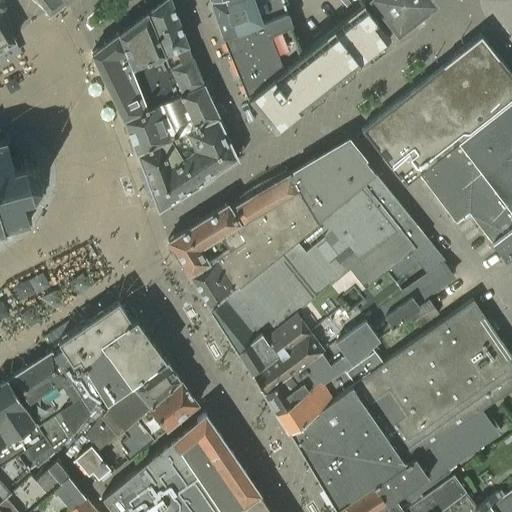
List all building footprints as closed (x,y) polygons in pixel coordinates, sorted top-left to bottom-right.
[(0,0),(0,46),(13,38),(10,33),(12,31),(5,13),(1,5),(3,4),(0,0)] [(34,0),(43,8),(45,7),(49,11),(50,10),(50,11),(62,0),(34,0)] [(170,0),(159,0),(146,11),(168,67),(170,66),(191,55),(170,0)] [(282,0),(210,0),(221,36),(288,13),(282,0)] [(399,24),(406,25),(426,9),(426,0),(372,0),(393,26),(398,22),(399,24)] [(363,3),(301,52),(246,93),(273,128),(389,37),(363,3)] [(146,11),(116,33),(124,50),(137,80),(151,74),(168,67),(146,11)] [(288,13),(221,36),(245,94),(246,93),(301,52),(291,24),(288,13)] [(124,50),(116,33),(91,52),(123,118),(148,107),(137,80),(124,50)] [(461,48),(462,50),(361,128),(404,183),(418,172),(511,97),(511,74),(480,34),(467,44),(461,48)] [(191,55),(170,66),(173,74),(181,93),(203,83),(202,82),(191,55)] [(154,82),(151,74),(137,80),(148,107),(156,104),(177,95),(181,93),(173,74),(154,82)] [(203,83),(181,93),(177,95),(191,128),(219,116),(206,90),(203,83)] [(177,95),(156,104),(168,138),(191,128),(177,95)] [(511,97),(418,172),(443,206),(455,222),(468,212),(491,242),(490,242),(505,261),(511,255),(511,97)] [(148,107),(123,118),(129,135),(136,152),(168,138),(156,104),(148,107)] [(219,116),(191,128),(168,138),(197,185),(216,172),(237,156),(219,116)] [(0,228),(2,228),(5,230),(7,228),(4,225),(13,223),(14,226),(18,225),(17,222),(26,219),(29,221),(31,218),(27,216),(21,194),(30,192),(33,195),(35,193),(32,189),(37,182),(42,182),(42,179),(38,178),(36,174),(35,168),(38,166),(36,163),(33,165),(25,161),(25,156),(22,156),(22,160),(12,163),(11,157),(15,156),(12,145),(8,146),(6,139),(8,135),(5,134),(3,138),(0,138),(0,228)] [(197,185),(168,138),(136,152),(157,210),(168,203),(197,185)] [(319,154),(287,173),(297,189),(316,219),(374,171),(347,138),(319,154)] [(316,219),(229,290),(209,306),(237,349),(260,331),(261,333),(295,308),(348,268),(363,287),(385,270),(396,261),(408,251),(426,236),(374,171),(316,219)] [(242,199),(230,207),(241,225),(297,189),(287,173),(242,199)] [(228,247),(208,260),(229,290),(316,219),(297,189),(241,225),(221,238),(228,247)] [(226,201),(167,239),(181,261),(188,272),(208,260),(201,247),(219,235),(221,238),(241,225),(230,207),(226,201)] [(408,251),(396,261),(404,270),(415,261),(408,251)] [(208,260),(188,272),(209,306),(229,290),(208,260)] [(377,305),(359,319),(323,345),(292,368),(300,380),(302,379),(308,386),(314,382),(316,384),(341,368),(358,353),(361,351),(370,341),(409,313),(419,306),(415,300),(451,275),(441,261),(438,263),(400,289),(377,305)] [(396,261),(385,270),(393,279),(404,270),(396,261)] [(348,268),(295,308),(323,345),(359,319),(377,305),(400,289),(393,279),(385,270),(363,287),(348,268)] [(351,382),(327,401),(291,429),(313,466),(335,504),(372,480),(480,407),(511,384),(511,355),(505,346),(500,338),(473,300),(473,299),(472,297),(390,355),(369,369),(351,382)] [(123,298),(119,301),(117,298),(89,317),(88,315),(79,321),(80,323),(49,344),(51,347),(50,348),(91,406),(101,392),(107,400),(130,383),(100,342),(135,316),(123,298)] [(428,299),(419,306),(409,313),(418,326),(438,312),(428,299)] [(295,308),(261,333),(274,351),(250,370),(263,389),(292,368),(323,345),(295,308)] [(166,358),(135,316),(100,342),(130,383),(166,358)] [(274,351),(261,333),(260,331),(237,349),(250,370),(274,351)] [(24,362),(25,364),(6,376),(44,434),(54,450),(66,439),(84,416),(91,406),(50,348),(42,353),(40,351),(37,352),(35,353),(33,354),(31,356),(28,357),(27,359),(24,362)] [(369,369),(358,353),(341,368),(351,382),(369,369)] [(166,358),(130,383),(148,406),(181,378),(166,358)] [(292,368),(263,389),(275,409),(308,386),(302,379),(300,380),(292,368)] [(341,368),(316,384),(327,401),(351,382),(341,368)] [(6,376),(0,380),(0,463),(22,449),(44,434),(6,376)] [(181,378),(148,406),(163,429),(197,402),(181,378)] [(314,382),(308,386),(275,409),(287,428),(288,428),(289,430),(291,429),(327,401),(316,384),(314,382)] [(130,383),(107,400),(108,402),(85,434),(97,450),(122,428),(148,406),(130,383)] [(148,406),(122,428),(128,435),(120,441),(127,449),(122,453),(127,459),(163,429),(148,406)] [(480,407),(372,480),(389,505),(394,501),(400,510),(422,494),(420,492),(450,471),(448,468),(499,433),(480,407)] [(230,511),(259,491),(205,413),(204,412),(201,413),(159,448),(101,496),(113,511),(230,511)] [(54,450),(44,434),(22,449),(33,465),(35,468),(50,454),(54,450)] [(97,476),(108,467),(109,467),(91,445),(75,458),(88,472),(92,469),(97,476)] [(0,463),(0,498),(19,482),(16,478),(27,469),(33,465),(22,449),(0,463)] [(55,459),(54,460),(33,479),(44,494),(67,474),(57,462),(55,459)] [(19,482),(0,498),(0,506),(5,511),(23,511),(44,494),(33,479),(29,473),(19,482)] [(422,494),(400,510),(401,511),(430,511),(464,489),(453,473),(422,494)] [(67,474),(44,494),(23,511),(61,511),(83,494),(67,474)] [(372,480),(335,504),(333,505),(337,511),(397,511),(400,510),(394,501),(389,505),(372,480)] [(479,511),(511,511),(511,488),(504,494),(479,511)] [(430,511),(479,511),(504,494),(500,489),(476,506),(464,489),(430,511)] [(271,511),(259,491),(230,511),(271,511)] [(97,511),(83,494),(61,511),(97,511)]
